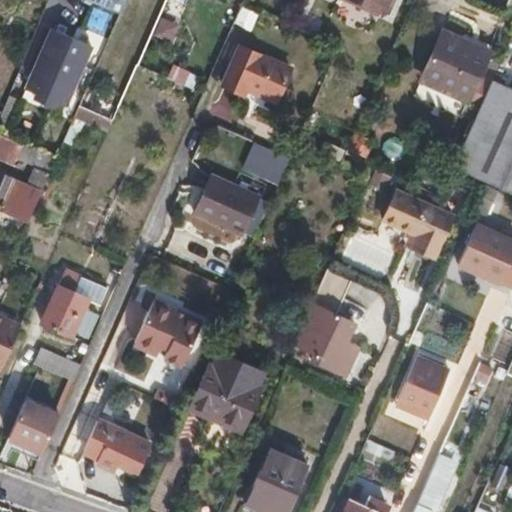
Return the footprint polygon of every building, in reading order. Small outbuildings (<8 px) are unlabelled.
[(85,0),(120,15),(126,0),(85,0)] [(346,0),(344,5),(389,25),(399,0),(346,0)] [(159,14),(152,34),(171,42),(179,22),(159,14)] [(92,46),(52,29),(40,58),(47,61),(42,71),(35,68),(26,89),(66,106),(92,46)] [(442,35),(423,75),(443,85),(440,90),(467,102),(489,54),(462,41),(460,44),(442,35)] [(240,47),(223,85),(245,95),(248,89),(277,102),(291,70),(240,47)] [(172,69),(168,79),(185,86),(189,76),(172,69)] [(511,88),(494,81),(456,165),(499,186),(511,191),(511,88)] [(56,159),(0,135),(0,152),(50,173),(56,159)] [(277,183),(289,155),(252,139),(240,168),(277,183)] [(29,220),(49,177),(34,171),(27,186),(6,176),(0,190),(0,194),(6,197),(1,208),(29,220)] [(212,178),(196,213),(241,234),(257,199),(212,178)] [(482,182),(471,207),(487,214),(498,189),(482,182)] [(447,262),(465,220),(411,196),(398,225),(430,239),(424,252),(447,262)] [(487,271),(486,274),(511,285),(511,238),(477,224),(460,262),(476,269),(477,266),(487,271)] [(396,249),(353,230),(341,257),(383,277),(396,249)] [(59,285),(42,322),(79,339),(95,303),(59,285)] [(155,299),(136,341),(159,351),(161,346),(168,348),(166,354),(164,359),(183,368),(203,321),(155,299)] [(312,304),(294,345),(315,355),(312,363),(341,376),(352,351),(345,347),(356,324),(312,304)] [(0,368),(3,370),(22,325),(0,315),(0,368)] [(159,351),(136,341),(134,346),(157,356),(159,351)] [(161,346),(159,351),(166,354),(168,348),(161,346)] [(359,348),(347,374),(356,379),(369,353),(359,348)] [(40,366),(41,367),(73,381),(80,366),(47,352),(40,366)] [(451,368),(417,355),(397,404),(431,416),(451,368)] [(480,363),(473,379),(485,384),(492,368),(480,363)] [(210,366),(192,408),(209,417),(200,437),(213,443),(210,450),(229,459),(261,390),(210,366)] [(164,403),(175,408),(181,396),(169,390),(164,403)] [(26,402),(9,437),(42,452),(58,416),(26,402)] [(95,422),(83,450),(98,457),(97,462),(137,479),(151,447),(95,422)] [(244,503),(247,504),(271,451),(268,450),(244,503)] [(271,451),(247,504),(265,511),(286,511),(307,467),(271,451)] [(424,489),(413,511),(430,511),(448,471),(435,465),(424,489)] [(366,507),(342,496),(335,511),(388,511),(389,511),(387,506),(370,498),(366,507)]
